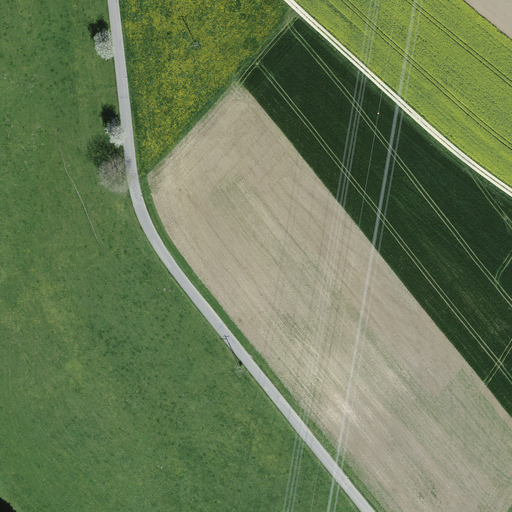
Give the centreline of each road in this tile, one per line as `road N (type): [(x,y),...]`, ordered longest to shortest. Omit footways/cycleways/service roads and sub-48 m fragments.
road 1 (unclassified): [(369,511),(159,244),(134,199),(110,0)]
road 2 (track): [(511,193),(395,104),(284,0)]
